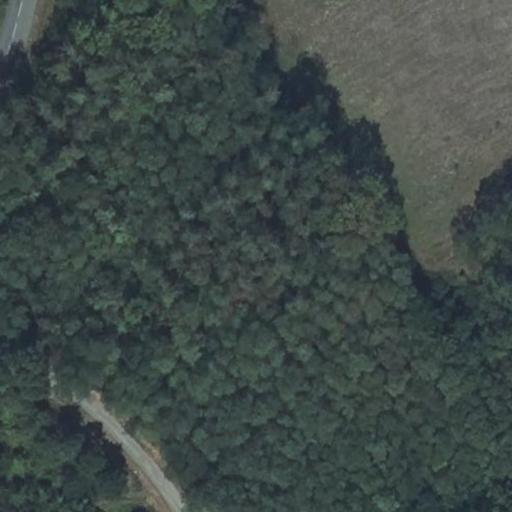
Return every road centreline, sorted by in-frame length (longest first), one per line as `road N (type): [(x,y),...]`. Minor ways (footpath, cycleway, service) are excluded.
road 1 (unclassified): [(184,511),(94,408),(37,362),(0,347)]
road 2 (track): [(0,100),(173,0)]
